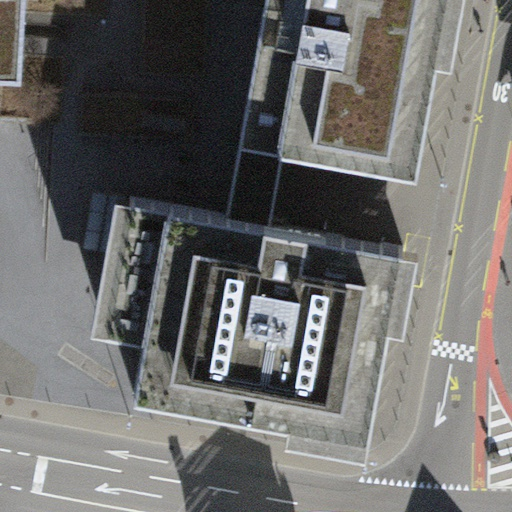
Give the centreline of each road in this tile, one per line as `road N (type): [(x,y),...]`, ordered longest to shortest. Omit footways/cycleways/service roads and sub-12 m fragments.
road 1 (residential): [(511,61),(456,341),(440,511)]
road 2 (primary): [(0,472),(203,511)]
